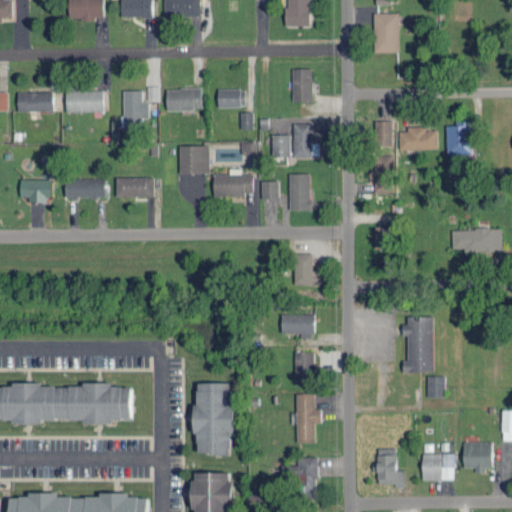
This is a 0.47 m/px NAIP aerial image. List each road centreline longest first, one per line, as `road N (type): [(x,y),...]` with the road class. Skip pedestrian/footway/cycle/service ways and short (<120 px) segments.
road 1 (residential): [(349,511),(345,0)]
road 2 (residential): [(348,231),(0,235)]
road 3 (residential): [(346,48),(0,52)]
road 4 (residential): [(511,89),(347,92)]
road 5 (residential): [(511,283),(347,286)]
road 6 (residential): [(0,455),(162,457)]
road 7 (residential): [(511,500),(349,502)]
